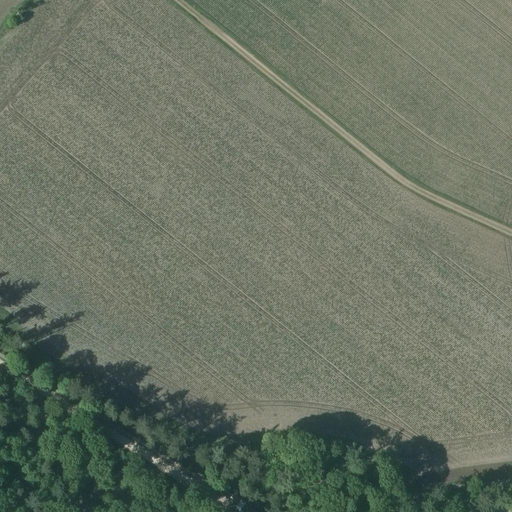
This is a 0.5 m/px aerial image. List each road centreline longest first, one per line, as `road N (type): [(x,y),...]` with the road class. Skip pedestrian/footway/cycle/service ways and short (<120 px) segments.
road 1 (track): [(511,231),(401,182),(182,0)]
road 2 (unclassified): [(0,364),(228,507)]
